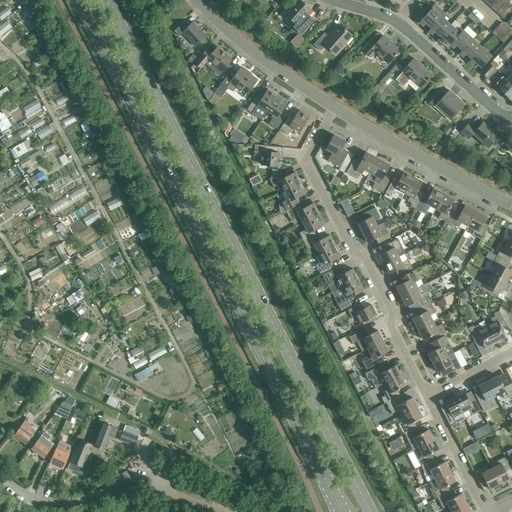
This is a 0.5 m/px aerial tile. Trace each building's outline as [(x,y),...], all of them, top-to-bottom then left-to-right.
[(294,28),(301,35),(314,20),(309,16),(313,12),(299,0),(296,0),(285,13),(297,25),(294,28)] [(497,0),(490,7),(495,12),(506,0),(505,0),(497,0)] [(495,12),(500,17),(508,8),(511,5),(506,0),(495,12)] [(456,1),(454,4),(448,11),(453,16),(461,6),(456,1)] [(426,24),(431,29),(441,18),(445,14),(435,5),(419,23),(423,27),(426,24)] [(9,6),(0,12),(0,14),(4,19),(14,12),(9,6)] [(511,11),(508,8),(500,17),(504,20),(511,11)] [(472,21),(475,18),(471,14),(468,17),(470,19),(465,26),(467,27),(472,21)] [(436,33),(441,37),(450,27),(441,18),(431,29),(428,32),(433,36),(436,33)] [(183,33),(196,47),(206,37),(193,23),(189,26),(184,22),(174,31),(179,36),(183,33)] [(506,36),(501,42),(503,44),(511,34),(511,33),(501,23),(497,28),(506,36)] [(326,46),(336,55),(352,37),(339,26),(329,38),(325,34),(313,46),(320,52),(326,46)] [(448,49),(450,46),(462,33),(459,30),(456,33),(450,27),(441,37),(438,40),(448,49)] [(492,33),(501,42),(506,36),(497,28),(492,33)] [(457,46),(462,51),(472,40),(463,33),(462,33),(450,46),(454,50),(457,46)] [(375,53),(388,65),(399,52),(383,37),(377,44),(372,41),(363,51),(371,58),(375,53)] [(466,55),(472,60),(481,49),(472,40),(462,51),(459,54),(463,58),(466,55)] [(206,50),(195,63),(201,69),(208,60),(212,64),(209,67),(219,76),(222,72),(232,60),(217,47),(211,54),(206,50)] [(481,49),(472,60),(469,63),(472,66),(475,63),(481,68),(491,58),(481,49)] [(410,80),(420,88),(432,75),(414,60),(403,72),(403,73),(396,81),(403,88),(410,80)] [(486,78),(495,69),(490,65),(482,74),(486,78)] [(222,84),(214,93),(220,98),(227,89),(233,93),(237,87),(247,94),(256,82),(257,80),(256,79),(247,73),(247,72),(241,67),(238,72),(233,68),(222,84)] [(511,84),(508,80),(503,76),(494,86),(498,90),(499,89),(509,99),(508,99),(511,102),(511,84)] [(0,97),(12,95),(10,86),(1,87),(2,91),(0,91),(0,97)] [(262,120),(267,111),(277,96),(267,89),(261,100),(256,96),(247,110),(262,120)] [(435,107),(450,121),(465,105),(449,91),(444,97),(439,92),(429,104),(434,109),(435,107)] [(215,93),(208,101),(212,104),(219,96),(215,93)] [(277,96),(267,111),(272,115),(270,117),(272,119),(268,124),(277,130),(286,116),(281,113),(288,103),(277,96)] [(25,106),(29,115),(45,107),(40,98),(25,106)] [(299,132),(309,117),(299,110),(293,121),(288,117),(280,129),(288,135),(291,131),(292,132),(294,129),(299,132)] [(5,111),(0,113),(0,129),(1,132),(13,125),(5,111)] [(474,135),(489,148),(499,137),(484,123),(477,131),(470,124),(462,133),(470,140),(474,135)] [(27,135),(34,131),(31,126),(24,130),(27,135)] [(8,145),(17,141),(12,132),(3,136),(8,145)] [(328,161),(340,168),(338,170),(344,173),(354,154),(342,148),(346,142),(333,135),(326,150),(332,153),(328,161)] [(23,144),(16,147),(19,153),(26,149),(23,144)] [(254,156),(256,156),(262,156),(261,165),(278,166),(279,154),(282,154),(283,148),(255,145),(254,156)] [(364,170),(370,173),(378,159),(366,152),(360,163),(354,159),(346,173),(357,179),(360,174),(361,174),(364,170)] [(378,159),(370,173),(376,177),(374,181),(375,182),(372,187),(383,193),(390,179),(384,176),(390,165),(378,159)] [(282,186),(284,191),(301,183),(295,172),(284,178),(282,172),(269,179),(273,188),(278,186),(279,187),(282,186)] [(395,189),(404,194),(413,177),(403,172),(399,180),(394,177),(385,193),(391,196),(395,189)] [(28,178),(33,189),(44,183),(38,173),(28,178)] [(410,206),(415,209),(423,194),(424,193),(418,191),(423,183),(413,177),(404,194),(410,197),(407,201),(411,204),(410,206)] [(125,181),(118,185),(123,195),(130,191),(125,181)] [(281,202),(285,211),(298,204),(295,199),(306,194),(301,183),(284,191),(281,193),(285,200),(281,202)] [(430,206),(435,209),(444,194),(433,188),(429,197),(423,194),(415,209),(421,212),(422,210),(427,212),(430,206)] [(448,223),(449,223),(455,211),(450,208),(454,200),(444,194),(435,209),(441,212),(438,218),(448,223)] [(113,210),(125,203),(120,196),(109,203),(113,210)] [(382,200),(377,203),(381,210),(388,206),(382,200)] [(300,217),(302,222),(319,214),(313,203),(303,209),(300,204),(298,204),(285,211),(290,220),(296,217),(297,218),(300,217)] [(461,223),(467,226),(475,211),(465,205),(462,211),(456,209),(455,211),(449,223),(458,228),(461,223)] [(358,224),(362,233),(377,226),(374,221),(380,218),(375,208),(363,214),(365,220),(358,224)] [(89,226),(103,216),(98,209),(84,219),(89,226)] [(475,211),(467,226),(474,230),(471,235),(481,240),(488,225),(483,223),(486,217),(475,211)] [(299,233),(303,242),(316,236),(313,230),(324,225),(319,214),(302,222),(305,228),(302,229),(303,231),(299,233)] [(69,217),(57,224),(60,230),(73,223),(69,217)] [(377,226),(362,233),(367,243),(375,239),(378,244),(390,238),(386,229),(386,228),(383,224),(384,223),(383,223),(377,226)] [(39,233),(44,241),(56,234),(52,226),(39,233)] [(316,249),(318,254),(335,246),(330,235),(319,241),(316,236),(303,242),(308,251),(312,249),(313,251),(316,249)] [(379,255),(384,265),(399,257),(396,252),(402,249),(397,239),(384,246),(387,251),(379,255)] [(494,252),(493,254),(509,263),(511,258),(511,257),(511,243),(508,242),(505,249),(502,247),(498,254),(494,252)] [(319,263),(315,265),(320,274),(333,268),(330,262),(341,257),(335,246),(318,254),(316,256),(319,261),(319,263)] [(488,252),(486,258),(488,259),(494,262),(492,265),(495,267),(491,274),(507,282),(511,272),(511,271),(506,268),(509,263),(493,254),(492,254),(491,254),(488,252)] [(399,257),(384,265),(389,274),(395,271),(398,276),(412,269),(404,254),(399,257)] [(455,263),(453,267),(460,271),(462,267),(455,263)] [(40,267),(30,273),(35,280),(45,275),(40,267)] [(304,277),(309,275),(305,267),(301,269),(304,277)] [(331,293),(341,288),(358,280),(353,269),(339,276),(335,269),(322,275),(331,293)] [(395,287),(401,297),(418,288),(418,287),(423,285),(421,281),(419,280),(414,270),(401,277),(404,282),(395,287)] [(507,282),(491,274),(488,281),(482,278),(477,287),(492,295),(495,289),(501,293),(507,282)] [(358,280),(341,288),(344,294),(334,299),(341,311),(354,305),(350,297),(364,290),(358,280)] [(415,302),(418,309),(430,302),(432,302),(427,291),(429,290),(426,283),(423,285),(418,287),(418,288),(401,297),(406,307),(415,302)] [(77,301),(86,298),(83,288),(74,291),(77,301)] [(460,294),(463,299),(468,296),(466,291),(460,294)] [(442,309),(449,306),(445,297),(438,300),(442,309)] [(412,319),(417,329),(433,321),(430,316),(436,313),(430,302),(418,309),(421,314),(412,319)] [(77,307),(81,314),(86,311),(83,304),(77,307)] [(357,317),(360,324),(377,315),(371,305),(363,309),(360,304),(348,310),(353,319),(357,317)] [(493,323),(487,326),(496,343),(506,338),(501,328),(507,325),(499,311),(494,314),(495,317),(491,319),(493,323)] [(434,341),(445,336),(447,335),(442,324),(436,327),(433,321),(417,329),(423,340),(432,336),(434,341)] [(496,343),(487,326),(481,330),(478,325),(474,327),(473,326),(468,328),(475,342),(480,339),(485,349),(496,343)] [(366,329),(349,337),(352,344),(357,341),(359,345),(362,351),(367,349),(383,341),(378,330),(369,335),(366,329)] [(433,363),(447,356),(453,353),(445,336),(434,341),(429,344),(432,350),(429,351),(430,353),(428,354),(433,363)] [(341,339),(335,342),(340,353),(346,350),(341,339)] [(383,341),(367,349),(370,355),(363,359),(362,362),(366,370),(382,362),(379,356),(388,351),(383,341)] [(165,345),(150,354),(153,360),(168,351),(165,345)] [(131,362),(139,360),(137,354),(145,352),(143,346),(128,350),(131,362)] [(447,356),(433,363),(438,373),(443,370),(445,376),(461,368),(456,358),(453,353),(447,356)] [(152,372),(162,367),(158,361),(149,366),(152,372)] [(376,388),(385,383),(401,375),(395,365),(387,370),(384,364),(365,374),(368,381),(371,379),(376,388)] [(136,373),(140,381),(152,374),(148,367),(136,373)] [(349,376),(352,380),(358,377),(355,372),(349,376)] [(384,404),(386,403),(400,396),(397,390),(406,385),(401,375),(385,383),(388,388),(382,391),(384,396),(381,398),(384,404)] [(498,376),(488,381),(496,396),(501,394),(504,399),(511,394),(511,384),(510,380),(502,384),(498,376)] [(496,396),(488,381),(478,386),(482,395),(476,398),(483,412),(494,407),(490,399),(496,396)] [(465,393),(455,398),(462,413),(468,410),(471,415),(481,411),(475,399),(469,402),(465,393)] [(109,403),(116,405),(118,398),(112,396),(109,403)] [(399,410),(402,415),(417,407),(412,397),(403,402),(400,396),(386,403),(392,414),(399,410)] [(466,419),(462,413),(455,398),(445,403),(448,408),(442,411),(452,430),(462,425),(460,422),(466,419)] [(54,413),(66,419),(72,407),(62,402),(54,413)] [(399,423),(404,434),(417,428),(414,422),(422,417),(417,407),(402,415),(404,421),(399,423)] [(14,435),(26,444),(36,431),(24,422),(14,435)] [(109,442),(107,441),(109,436),(114,438),(117,429),(103,423),(94,446),(104,450),(104,448),(106,449),(109,448),(110,445),(110,443),(109,442)] [(498,423),(490,426),(492,432),(500,428),(498,423)] [(123,431),(119,440),(134,446),(138,437),(140,431),(125,425),(123,431)] [(415,442),(418,447),(434,439),(428,430),(420,434),(417,428),(404,434),(410,445),(415,442)] [(31,449),(44,458),(53,444),(48,440),(50,436),(44,432),(31,449)] [(400,436),(390,441),(394,449),(404,444),(400,436)] [(415,455),(421,466),(433,460),(430,454),(439,449),(434,439),(418,447),(421,452),(415,455)] [(72,447),(67,444),(59,441),(50,462),(63,468),(72,447)] [(83,467),(92,445),(82,441),(79,448),(76,447),(67,469),(82,475),(85,468),(83,467)] [(464,445),(467,454),(482,450),(479,441),(464,445)] [(254,449),(259,456),(267,450),(262,443),(254,449)] [(394,459),(398,467),(409,462),(406,453),(394,459)] [(497,466),(491,469),(499,484),(509,479),(508,478),(511,476),(511,471),(505,457),(495,462),(497,466)] [(428,483),(429,482),(435,480),(435,479),(450,471),(445,462),(436,466),(433,460),(421,466),(426,477),(425,478),(428,483)] [(499,484),(491,469),(486,472),(484,468),(474,473),(483,491),(489,488),(489,489),(499,484)] [(435,499),(437,498),(450,492),(447,486),(455,481),(450,471),(435,479),(435,480),(429,482),(432,487),(429,489),(435,499)] [(50,498),(53,488),(46,486),(43,495),(50,498)] [(448,506),(451,511),(466,503),(461,494),(453,498),(450,492),(437,498),(443,509),(448,506)] [(470,511),(466,503),(451,511),(470,511)]
